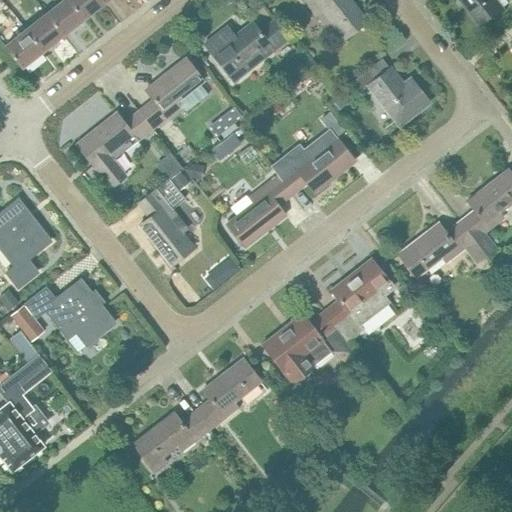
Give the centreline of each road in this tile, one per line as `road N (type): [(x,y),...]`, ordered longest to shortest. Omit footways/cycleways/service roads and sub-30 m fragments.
road 1 (residential): [(16,133),(174,328),(201,326),(460,124),(470,105),(463,83),(397,0)]
road 2 (residential): [(16,133),(183,0)]
